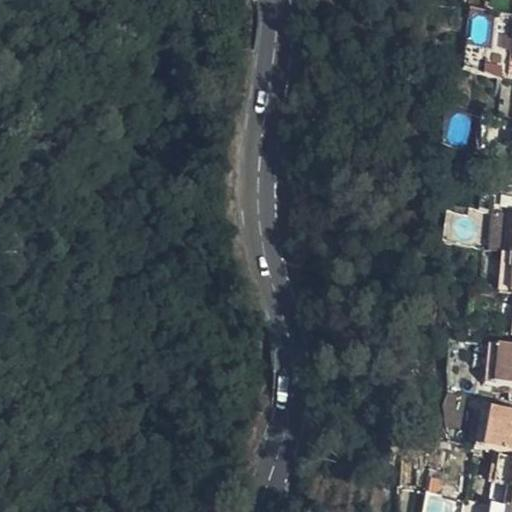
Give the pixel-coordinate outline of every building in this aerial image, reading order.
[(511,366),(496,365),(490,408),(511,411),(511,366)] [(511,434),(487,430),(481,468),(504,472),(511,473),(511,434)] [(511,511),(511,473),(504,472),(499,504),(511,505),(511,511)] [(405,491),(401,511),(420,511),(424,494),(405,491)] [(448,511),(451,498),(426,494),(423,511),(448,511)]
